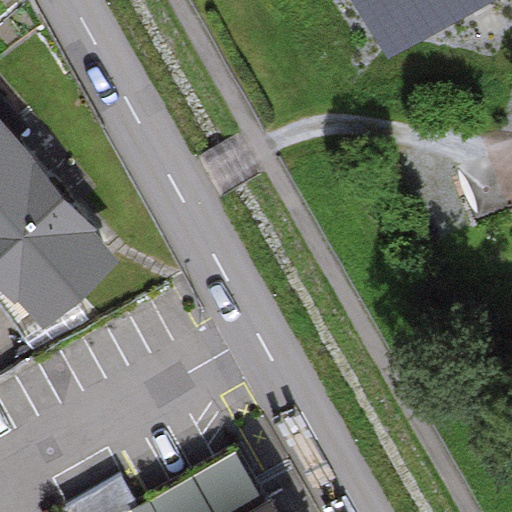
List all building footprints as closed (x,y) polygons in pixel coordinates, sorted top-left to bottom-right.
[(389,0),(401,21),(439,0),(389,0)] [(0,185),(32,158),(11,134),(25,121),(1,93),(0,94),(0,185)] [(0,268),(30,304),(102,241),(32,158),(0,185),(0,268)] [(0,438),(64,402),(36,352),(0,371),(0,438)] [(276,511),(265,492),(230,511),(143,511),(120,471),(65,503),(70,511),(276,511)]
